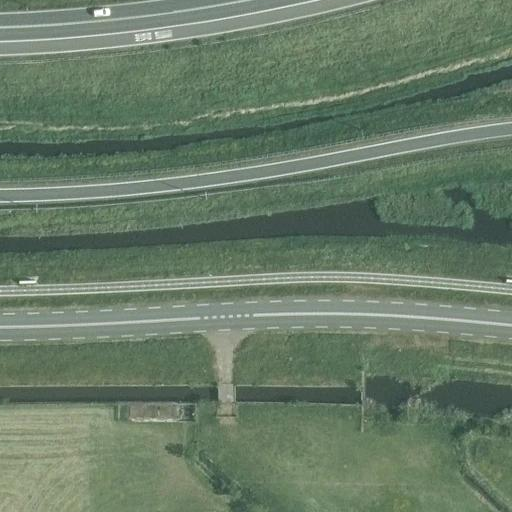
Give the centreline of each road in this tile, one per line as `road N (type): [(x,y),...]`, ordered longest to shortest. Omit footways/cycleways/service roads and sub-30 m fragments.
road 1 (trunk): [(0,199),(203,182),(511,135)]
road 2 (secondary): [(511,325),(349,313),(0,325)]
road 3 (trunk): [(0,27),(249,0)]
